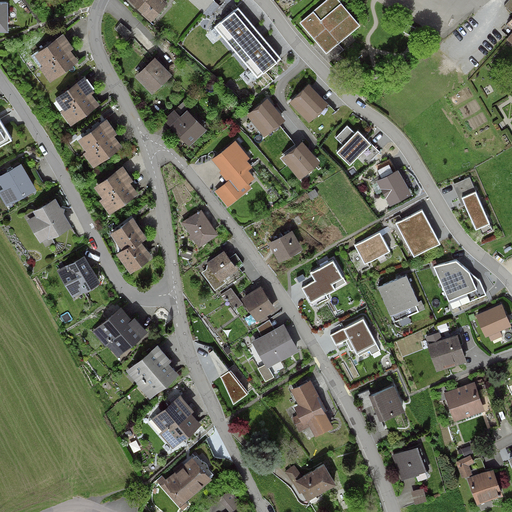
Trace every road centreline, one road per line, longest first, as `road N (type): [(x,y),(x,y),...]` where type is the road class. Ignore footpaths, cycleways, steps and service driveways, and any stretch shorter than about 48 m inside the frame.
road 1 (residential): [(389,511),(342,395),(283,299),(218,207),(161,148),(144,147)]
road 2 (residential): [(263,0),(316,65),(406,147),(456,229),(511,287)]
road 3 (residential): [(173,295),(145,300),(114,279),(0,80)]
road 4 (residential): [(263,511),(209,400),(173,295)]
road 5 (residential): [(144,147),(93,37),(100,0)]
road 6 (residential): [(173,295),(144,147)]
